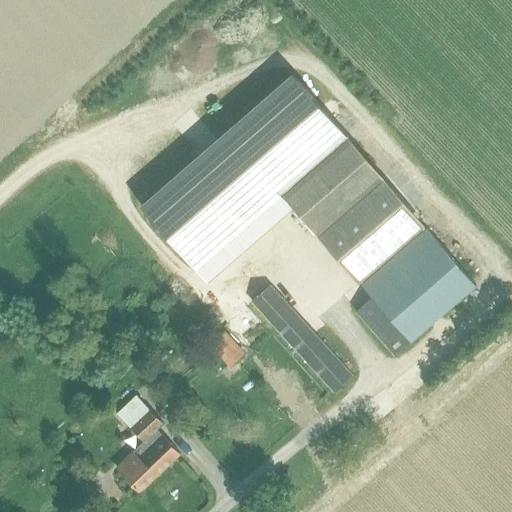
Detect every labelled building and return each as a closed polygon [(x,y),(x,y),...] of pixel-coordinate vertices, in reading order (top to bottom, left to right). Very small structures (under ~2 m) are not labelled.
[(293,73),(142,203),(195,265),(279,193),(346,135),(293,73)] [(348,136),(283,192),(362,283),(426,228),(348,136)] [(372,296),(356,310),(394,354),(411,340),(475,284),(426,228),(362,283),(372,296)] [(333,392),(351,376),(270,284),(252,300),(333,392)] [(226,331),(211,344),(230,366),(245,353),(226,331)] [(117,413),(131,428),(143,442),(116,468),(139,492),(179,454),(157,430),(163,425),(136,396),(117,413)]
